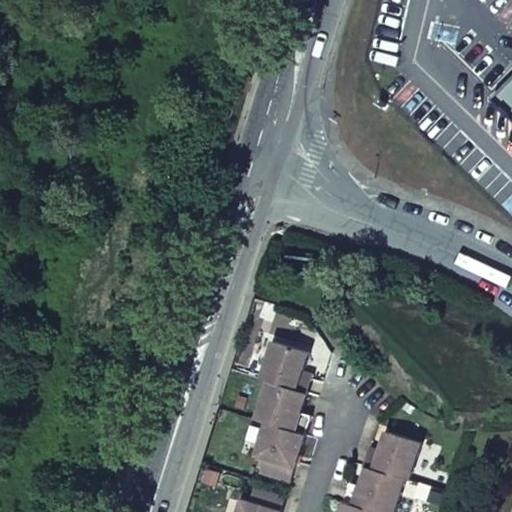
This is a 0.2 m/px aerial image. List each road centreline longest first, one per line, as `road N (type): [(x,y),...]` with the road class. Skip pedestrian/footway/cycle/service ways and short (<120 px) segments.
road 1 (tertiary): [(149,511),(257,161)]
road 2 (unclassified): [(511,277),(257,161)]
road 3 (tertiary): [(257,161),(311,0)]
road 4 (residential): [(308,511),(347,391)]
